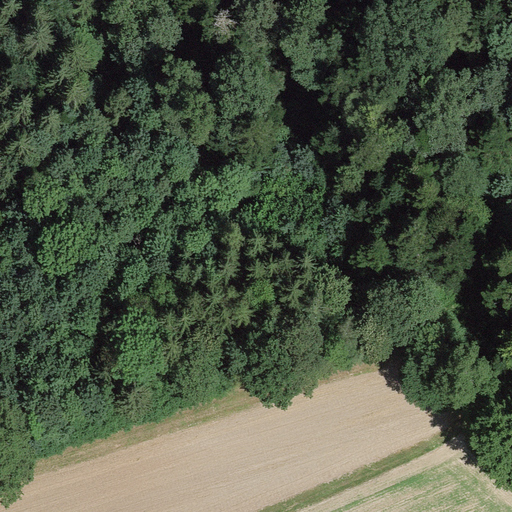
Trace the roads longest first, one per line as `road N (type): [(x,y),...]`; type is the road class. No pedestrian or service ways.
road 1 (track): [(511,436),(203,177),(108,0)]
road 2 (track): [(485,417),(267,511)]
road 3 (track): [(511,258),(468,303),(402,347)]
